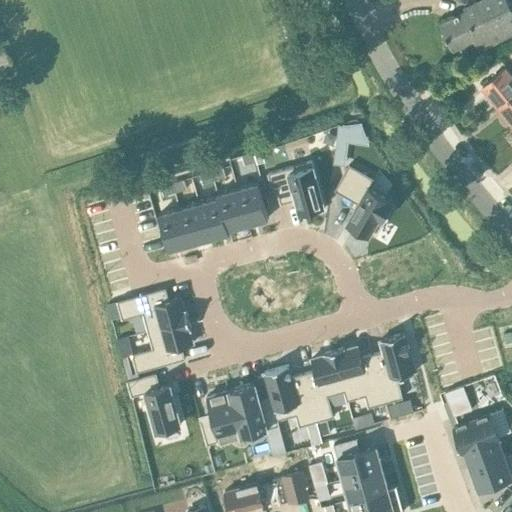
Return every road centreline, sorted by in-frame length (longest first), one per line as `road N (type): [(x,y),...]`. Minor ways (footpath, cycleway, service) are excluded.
road 1 (residential): [(361,314),(226,356),(198,269),(295,239),(337,256)]
road 2 (tertiary): [(511,234),(414,110),(355,0)]
road 3 (residential): [(511,290),(504,297),(436,296),(361,314)]
road 4 (unknown): [(293,511),(431,469)]
